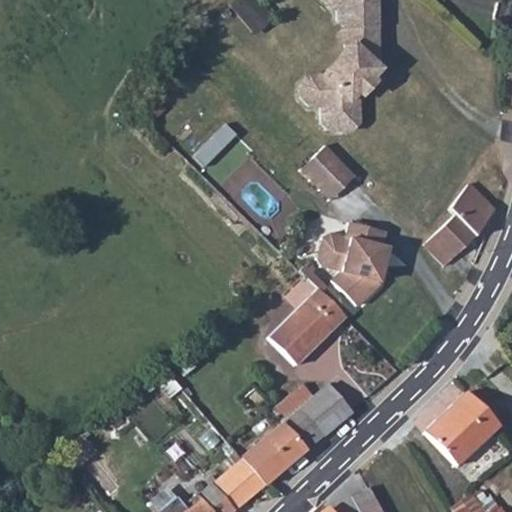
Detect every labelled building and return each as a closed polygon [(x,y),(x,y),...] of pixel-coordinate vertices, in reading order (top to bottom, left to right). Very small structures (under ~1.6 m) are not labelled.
[(343,0),(325,0),(339,13),(338,22),(345,30),(362,30),(362,47),(345,47),(345,53),(318,79),(307,79),(298,87),(298,99),(306,108),(318,108),(317,126),(324,133),(346,133),(353,127),(353,96),(354,95),(353,94),(364,83),(365,84),(367,83),(376,74),(370,68),(375,62),(376,0),(344,0),(343,0)] [(258,25),(233,1),(216,18),(241,42),(258,25)] [(336,38),(345,47),(362,47),(362,30),(345,30),(336,38)] [(353,96),(357,100),(370,87),(367,83),(365,84),(364,83),(353,94),(354,95),(353,96)] [(191,157),(203,169),(234,137),(221,125),(191,157)] [(348,178),(320,148),(305,163),(334,193),(348,178)] [(323,205),(334,193),(305,163),(293,175),(323,205)] [(447,217),(419,242),(441,265),(470,238),(487,211),(464,185),(441,209),(447,217)] [(333,267),(321,281),(349,308),(374,285),(370,280),(374,266),(380,268),(388,247),(376,242),(379,228),(343,216),(337,231),(328,228),(319,231),(312,253),(316,260),(333,267)] [(290,268),(312,291),(317,284),(296,262),(290,268)] [(289,366),(339,319),(312,291),(262,338),(289,366)] [(269,409),(280,421),(294,410),(310,396),(299,384),(269,409)] [(316,436),(344,413),(322,386),(310,396),(294,410),(316,436)] [(453,468),(495,427),(462,393),(421,434),(453,468)] [(280,421),(235,459),(257,485),(316,436),(294,410),(280,421)] [(224,511),(257,485),(235,459),(178,507),(170,498),(153,511),(224,511)] [(378,511),(365,488),(348,499),(356,511),(378,511)] [(476,511),(468,497),(448,509),(450,511),(476,511)]
